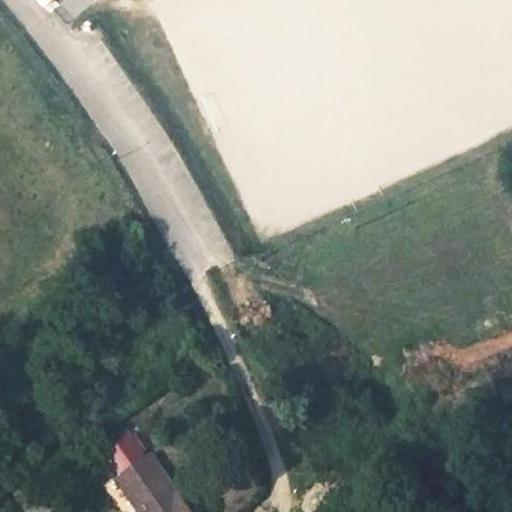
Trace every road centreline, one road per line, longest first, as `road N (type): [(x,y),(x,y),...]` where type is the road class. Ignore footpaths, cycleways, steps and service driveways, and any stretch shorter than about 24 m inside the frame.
road 1 (unclassified): [(189,261),(124,144),(16,0)]
road 2 (track): [(189,261),(278,457),(282,511)]
